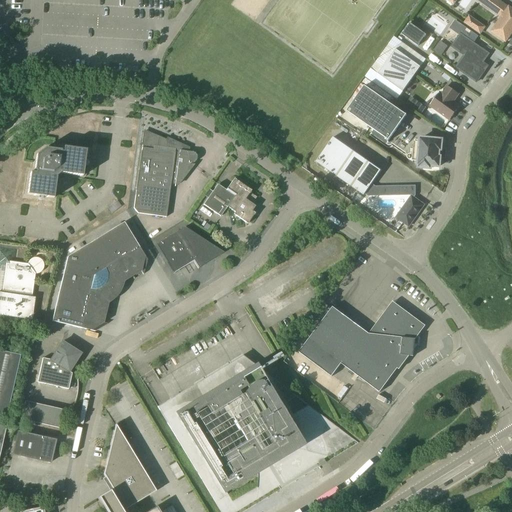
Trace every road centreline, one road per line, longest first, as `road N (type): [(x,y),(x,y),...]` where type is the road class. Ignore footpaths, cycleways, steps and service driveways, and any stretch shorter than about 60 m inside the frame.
road 1 (unclassified): [(72,511),(97,371),(111,352),(246,267),(303,189)]
road 2 (unclassified): [(288,511),(336,483),(420,389),(478,350)]
road 3 (unclassified): [(410,261),(450,198),(472,118),(511,66)]
road 4 (unclassified): [(303,189),(196,116),(146,101)]
road 5 (tertiary): [(511,430),(400,502)]
road 6 (unclassified): [(410,261),(303,189)]
road 7 (tertiary): [(400,502),(428,495),(511,444)]
